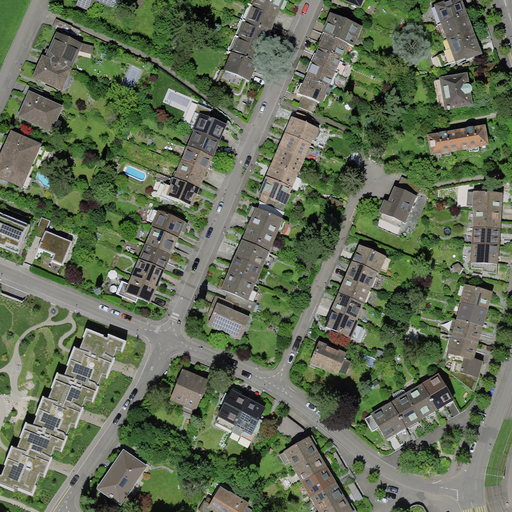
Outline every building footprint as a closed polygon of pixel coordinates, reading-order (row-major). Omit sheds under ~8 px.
[(78,0),(77,5),(90,11),(94,0),(116,9),(119,0),(78,0)] [(280,10),(283,11),(287,2),(281,0),(256,0),(253,7),(276,17),(279,11),(280,10)] [(436,20),(438,26),(465,16),(461,4),(459,0),(455,0),(432,9),(436,20)] [(245,16),(249,17),(246,23),(268,33),(270,27),(272,28),(274,23),(276,17),(253,7),(249,6),(245,16)] [(361,29),(331,16),(327,25),(323,34),(347,45),(353,47),(361,29)] [(467,20),(465,16),(438,26),(440,32),(441,31),(445,42),(471,32),(467,20)] [(57,20),(54,28),(68,34),(71,26),(57,20)] [(244,29),(240,27),(236,38),(263,49),(265,43),(267,39),(266,38),(268,33),(246,23),(244,29)] [(471,32),(445,42),(449,52),(437,56),(441,67),(466,58),(467,60),(480,55),(476,44),(471,32)] [(319,50),(341,59),(347,45),(323,34),(319,43),(322,44),(321,46),(319,50)] [(68,71),(80,46),(58,36),(49,55),(48,57),(45,56),(43,60),(68,71)] [(236,38),(232,48),(235,49),(233,55),(254,64),(257,59),(258,60),(260,55),(263,49),(236,38)] [(311,63),(334,74),(335,74),(341,59),(319,50),(318,54),(317,55),(314,54),(311,63)] [(223,78),(235,83),(237,76),(249,81),(251,76),(253,70),(252,70),(254,64),(233,55),(223,78)] [(68,71),(43,60),(37,73),(35,78),(60,89),(68,71)] [(307,73),(309,74),(308,76),(307,80),(331,90),(334,84),(331,82),(334,74),(311,63),(307,73)] [(483,66),(484,74),(500,71),(498,63),(483,66)] [(450,110),(449,109),(471,105),(469,95),(470,94),(471,94),(472,92),(471,92),(471,90),(470,89),(471,88),(469,87),(468,87),(466,76),(441,81),(443,92),(437,93),(440,110),(447,109),(448,110),(450,110)] [(325,96),(328,97),(331,90),(307,80),(305,83),(304,85),(301,84),(297,94),(303,97),(299,107),(313,113),(317,103),(321,105),(325,96)] [(47,129),(52,118),(55,119),(56,119),(60,109),(38,99),(42,92),(28,86),(24,94),(30,96),(23,111),(20,117),(47,129)] [(196,127),(194,132),(195,133),(218,142),(222,134),(225,126),(228,122),(212,110),(211,110),(198,105),(190,124),(196,127)] [(297,113),(294,121),(293,120),(291,126),(286,135),(309,145),(311,140),(314,141),(319,131),(309,127),(312,119),(297,113)] [(456,133),(459,150),(463,149),(464,151),(466,150),(466,149),(487,145),(484,128),(474,129),(474,128),(467,129),(465,130),(465,131),(462,132),(462,129),(459,130),(460,132),(456,133)] [(456,133),(453,133),(453,131),(450,132),(450,134),(448,134),(447,133),(440,134),(438,134),(438,136),(429,137),(432,155),(453,151),(453,153),(456,152),(456,151),(459,150),(456,133)] [(218,142),(195,133),(191,142),(194,144),(191,150),(211,158),(213,154),(218,142)] [(38,147),(12,135),(6,150),(3,155),(33,168),(38,157),(34,155),(38,147)] [(309,145),(286,135),(282,145),(280,150),(303,160),(309,145)] [(211,158),(191,150),(189,156),(186,154),(182,164),(204,174),(206,169),(211,158)] [(274,165),(296,175),(303,160),(280,150),(276,160),(274,165)] [(25,177),(28,179),(33,168),(3,155),(0,162),(0,176),(21,186),(25,177)] [(178,181),(198,190),(199,186),(204,174),(182,164),(177,174),(180,175),(178,181)] [(268,179),(291,189),(296,175),(274,165),(270,175),(268,179)] [(402,223),(404,223),(415,197),(411,195),(416,184),(402,178),(397,190),(396,189),(390,202),(389,204),(385,202),(381,213),(382,214),(380,219),(400,227),(402,223)] [(198,190),(178,181),(172,179),(169,186),(165,184),(165,186),(163,185),(161,191),(162,192),(160,197),(178,204),(179,202),(191,206),(193,201),(198,190)] [(260,203),(274,209),(277,201),(287,205),(291,195),(288,194),(291,189),(268,179),(262,191),(261,194),(262,195),(259,202),(260,203)] [(501,205),(501,195),(475,193),(474,211),(475,211),(500,213),(501,205)] [(328,205),(340,210),(343,203),(331,198),(328,205)] [(249,216),(253,218),(250,226),(274,237),(284,213),(274,209),(260,203),(257,210),(252,208),(250,214),(249,216)] [(0,248),(20,257),(33,226),(0,211),(0,248)] [(475,211),(474,222),(477,222),(477,228),(499,230),(499,225),(500,213),(475,211)] [(159,212),(152,229),(153,229),(176,239),(179,233),(180,231),(184,233),(187,225),(159,212)] [(34,236),(42,240),(38,249),(54,256),(52,261),(57,264),(62,266),(72,243),(46,232),(50,221),(41,218),(34,236)] [(274,237),(250,226),(245,237),(243,242),(264,251),(267,245),(270,247),(274,237)] [(477,235),(474,235),(473,245),(498,247),(498,242),(499,230),(477,228),(477,235)] [(176,239),(153,229),(149,240),(152,241),(149,247),(150,247),(170,255),(172,250),(177,240),(176,239)] [(264,251),(243,242),(238,254),(236,258),(261,268),(265,259),(267,260),(270,254),(264,251)] [(471,268),(483,269),(482,271),(496,274),(497,260),(498,247),(473,245),(471,268)] [(140,261),(163,271),(165,265),(170,255),(150,247),(147,253),(144,251),(140,261)] [(373,272),(378,274),(385,257),(360,247),(355,260),(353,263),(373,272)] [(261,268),(236,258),(232,269),(230,274),(254,284),(257,277),(261,279),(263,278),(266,272),(265,270),(261,268)] [(163,271),(140,261),(136,271),(139,272),(136,278),(156,287),(159,281),(163,271)] [(373,279),(371,278),(373,272),(353,263),(348,275),(346,279),(369,289),(373,279)] [(254,284),(230,274),(226,282),(221,280),(220,284),(218,288),(225,291),(224,292),(229,294),(226,301),(233,304),(252,312),(256,304),(247,300),(254,284)] [(138,299),(149,303),(151,299),(156,287),(136,278),(133,277),(130,285),(122,281),(116,294),(136,303),(138,299)] [(362,298),(365,299),(369,289),(346,279),(341,291),(340,295),(360,304),(362,298)] [(461,303),(462,304),(486,310),(487,306),(491,293),(459,284),(456,297),(462,299),(461,303)] [(333,311),(356,321),(360,311),(357,310),(360,304),(340,295),(335,305),(333,311)] [(226,301),(216,296),(211,307),(215,310),(214,313),(209,324),(238,336),(242,326),(245,327),(249,320),(232,313),(233,304),(226,301)] [(483,322),(486,310),(462,304),(458,320),(482,327),(483,322)] [(329,321),(326,328),(357,341),(362,328),(356,326),(357,322),(356,321),(333,311),(329,321)] [(453,319),(448,335),(453,337),(477,344),(478,339),(482,327),(458,320),(453,319)] [(40,471),(50,443),(57,445),(65,421),(71,423),(81,394),(90,397),(99,370),(103,371),(113,344),(117,345),(120,336),(80,322),(71,345),(66,343),(57,370),(49,367),(40,392),(37,390),(27,417),(19,414),(9,442),(4,441),(0,452),(0,481),(28,491),(35,470),(40,471)] [(473,356),(477,344),(453,337),(447,359),(456,361),(453,372),(450,371),(449,373),(474,392),(479,378),(477,377),(482,362),(473,360),(473,356)] [(323,345),(319,344),(314,355),(309,366),(322,371),(323,368),(337,374),(346,355),(328,348),(329,347),(323,345)] [(182,373),(171,399),(196,409),(207,383),(189,376),(182,373)] [(440,407),(453,400),(439,376),(422,386),(436,410),(440,407)] [(422,386),(407,395),(421,419),(425,416),(436,410),(422,386)] [(224,405),(219,416),(236,425),(248,401),(243,399),(239,397),(241,393),(233,389),(229,396),(226,394),(221,404),(224,405)] [(396,401),(391,404),(405,428),(409,425),(421,419),(407,395),(404,391),(401,390),(393,395),(396,401)] [(251,442),(262,422),(259,420),(264,410),(253,404),(248,401),(236,425),(232,432),(251,442)] [(391,404),(365,419),(372,431),(379,427),(386,439),(394,434),(405,428),(391,404)] [(288,419),(284,416),(275,429),(287,439),(297,426),(288,419)] [(294,444),(295,443),(296,445),(285,452),(294,467),(298,465),(317,454),(314,450),(313,446),(316,444),(312,437),(305,440),(304,439),(300,441),(298,438),(304,431),(297,426),(287,439),(294,444)] [(145,467),(135,460),(143,448),(130,439),(121,452),(123,453),(105,479),(99,489),(120,504),(128,492),(125,491),(135,476),(137,478),(145,467)] [(301,471),(298,473),(303,482),(340,461),(335,453),(321,461),(319,458),(317,454),(298,465),(301,471)] [(312,490),(315,495),(334,484),(332,480),(330,476),(344,468),(340,461),(303,482),(308,491),(312,490)] [(318,501),(315,503),(321,511),(357,490),(353,483),(339,491),(337,487),(334,484),(315,495),(318,501)] [(252,511),(251,510),(246,507),(248,504),(230,493),(229,494),(220,488),(211,504),(204,501),(198,510),(200,511),(207,511),(210,507),(218,511),(219,511),(252,511)] [(362,498),(357,490),(321,511),(320,511),(355,511),(356,511),(353,507),(351,504),(362,498)]
